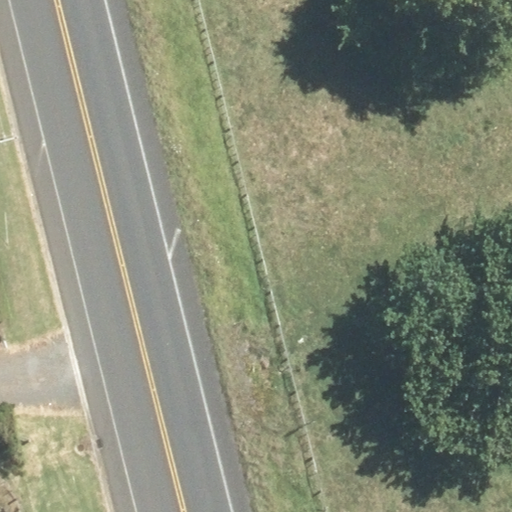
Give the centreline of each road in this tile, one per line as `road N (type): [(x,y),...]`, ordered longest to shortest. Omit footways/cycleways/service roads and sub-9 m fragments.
road 1 (tertiary): [(182,511),(54,0)]
road 2 (unknown): [(155,404),(0,400)]
